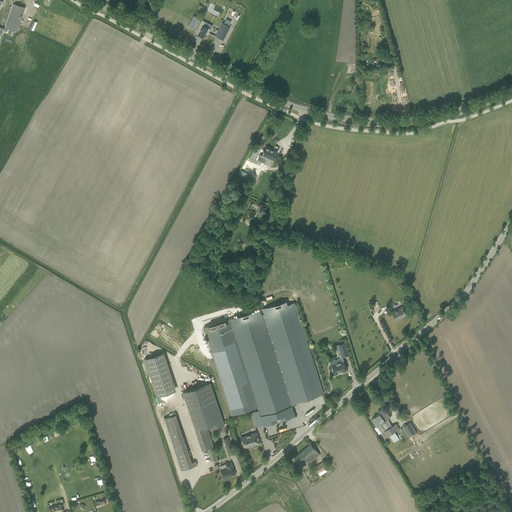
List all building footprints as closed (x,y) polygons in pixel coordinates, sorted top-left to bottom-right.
[(9,29),(8,35),(10,36),(12,31),(16,33),(16,32),(17,32),(25,7),(12,3),(4,28),(9,29)] [(193,16),(188,27),(192,29),(195,22),(198,23),(200,19),(193,16)] [(201,20),(196,31),(199,32),(198,34),(204,37),(206,33),(208,34),(210,29),(203,26),(205,22),(201,20)] [(222,22),(215,36),(223,40),(230,27),(222,22)] [(274,156),(276,152),(265,147),(264,150),(262,155),(259,154),(257,159),(270,165),(272,160),(273,160),(274,156)] [(286,301),(204,327),(219,374),(232,415),(257,407),(258,410),(252,412),(254,422),(261,420),(263,426),(276,422),(276,423),(283,421),(282,420),(295,416),(292,406),(293,405),(293,404),(323,394),(294,302),(287,305),(286,301)] [(392,312),(396,320),(400,318),(400,317),(406,314),(406,315),(404,310),(404,309),(403,309),(402,307),(392,312)] [(347,350),(344,342),(338,344),(340,353),(347,350)] [(165,352),(145,358),(157,396),(177,390),(165,352)] [(347,370),(344,360),(336,363),(337,365),(332,366),(333,369),(332,369),(332,370),(332,372),(333,373),(334,372),(334,375),(340,373),(340,372),(347,370)] [(224,425),(210,383),(183,392),(195,430),(207,426),(208,426),(209,430),(224,425)] [(371,419),(377,427),(380,424),(384,431),(381,433),(385,438),(389,435),(394,442),(399,439),(394,432),(399,429),(396,424),(386,430),(382,423),(385,421),(390,417),(383,408),(378,412),(379,413),(371,419)] [(417,433),(410,422),(402,427),(408,438),(417,433)] [(241,437),(242,443),(244,448),(260,443),(257,432),(241,437)] [(223,439),(227,450),(232,448),(228,437),(223,439)] [(294,458),(297,462),(299,464),(305,459),(309,464),(315,458),(320,454),(310,444),(294,458)] [(217,458),(213,446),(207,448),(211,460),(214,459),(217,458)] [(197,465),(196,461),(191,462),(190,457),(178,461),(182,470),(197,465)] [(220,469),(223,478),(228,476),(230,475),(231,476),(235,474),(232,465),(231,462),(225,464),(227,467),(220,469)] [(315,467),(320,476),(329,470),(323,462),(315,467)] [(104,499),(95,502),(97,507),(106,504),(109,503),(107,498),(104,499)]
